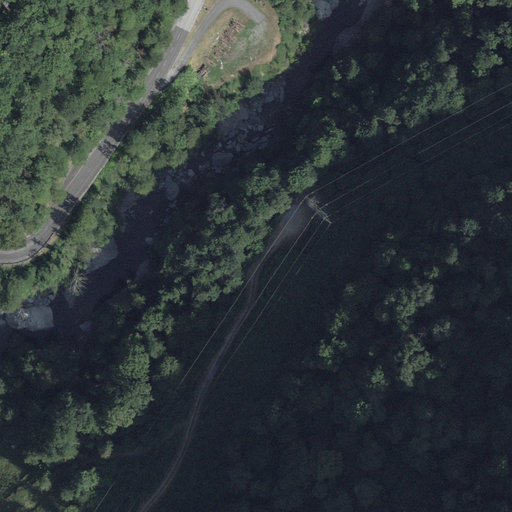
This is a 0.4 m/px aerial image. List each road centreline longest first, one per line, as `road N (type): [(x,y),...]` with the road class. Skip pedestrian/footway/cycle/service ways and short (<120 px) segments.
road 1 (track): [(143,511),(185,445),(249,307),(259,264),(308,187)]
road 2 (tertiary): [(0,252),(23,249),(42,234),(161,70),(195,0)]
